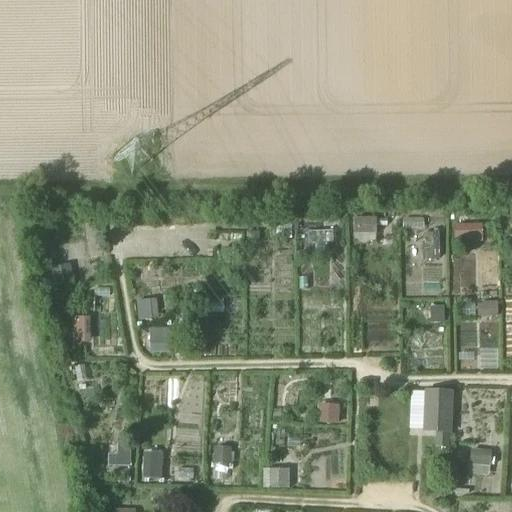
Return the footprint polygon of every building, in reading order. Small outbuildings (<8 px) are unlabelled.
[(354,234),(376,234),(376,218),(354,218),(354,234)] [(455,243),(463,243),(478,242),(481,242),(480,224),(454,225),(455,243)] [(246,232),(246,245),(253,245),(259,239),(259,232),(246,232)] [(437,233),(422,233),(423,258),(438,257),(437,233)] [(69,264),(51,268),(55,286),(73,282),(69,264)] [(139,321),(153,319),(150,300),(137,302),(139,321)] [(478,317),(497,317),(497,302),(478,302),(478,317)] [(430,307),(430,323),(444,323),(444,307),(430,307)] [(90,317),(71,317),(72,344),(91,344),(90,317)] [(150,329),(150,353),(169,353),(168,329),(150,329)] [(426,393),(425,431),(436,431),(436,447),(448,447),(448,432),(449,432),(450,396),(453,396),(453,392),(449,392),(449,394),(426,393)] [(317,405),(316,424),(338,424),(339,405),(317,405)] [(130,446),(108,445),(107,467),(129,468),(130,446)] [(231,448),(214,448),(213,463),(231,464),(231,448)] [(489,467),(491,452),(471,450),(469,465),(489,467)] [(162,452),(144,451),(143,479),(161,480),(162,452)] [(269,470),(269,489),(289,489),(289,470),(269,470)]
